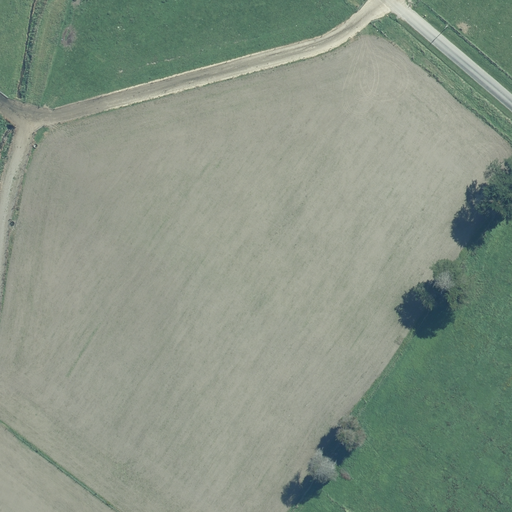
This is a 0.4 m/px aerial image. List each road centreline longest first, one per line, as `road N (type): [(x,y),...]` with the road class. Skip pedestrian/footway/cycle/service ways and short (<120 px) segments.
road 1 (track): [(0,100),(31,114),(74,113),(327,42),(388,0)]
road 2 (unclassified): [(511,105),(389,0)]
